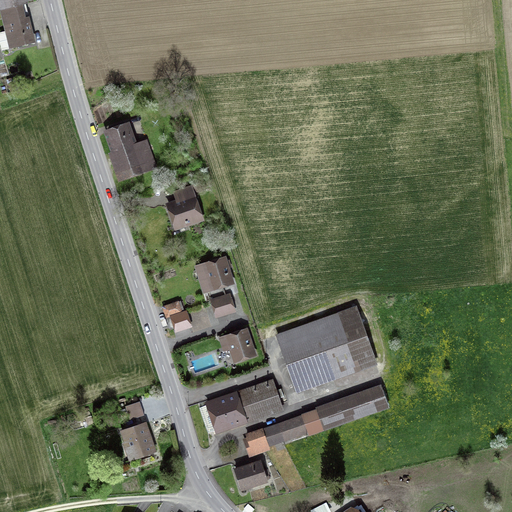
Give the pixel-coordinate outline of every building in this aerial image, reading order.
[(26,4),(25,0),(0,0),(0,2),(11,49),(34,43),(28,18),(27,18),(25,19),(22,5),(25,4),(26,4)] [(129,123),(103,133),(111,154),(108,155),(119,183),(158,169),(147,140),(137,144),(129,123)] [(165,204),(175,232),(204,222),(192,185),(172,192),(175,201),(165,204)] [(203,295),(235,285),(226,257),(194,266),(198,281),(196,282),(199,293),(202,292),(203,295)] [(230,294),(220,297),(226,316),(236,313),(230,294)] [(226,316),(220,297),(210,300),(216,320),(226,316)] [(181,301),(161,307),(165,319),(170,318),(169,316),(184,312),(181,301)] [(355,308),(276,336),(296,392),(375,364),(355,308)] [(187,311),(184,312),(169,316),(170,318),(175,334),(192,328),(187,311)] [(248,327),(218,336),(223,351),(229,349),(234,362),(257,355),(248,327)] [(272,382),(208,404),(217,430),(281,408),(272,382)] [(380,388),(317,411),(324,430),(387,408),(380,388)] [(130,419),(144,415),(140,400),(125,405),(130,419)] [(278,425),(246,436),(250,447),(245,448),(248,455),(262,450),(259,443),(282,436),(284,441),(307,432),(302,416),(278,424),(278,425)] [(125,443),(128,442),(134,458),(153,452),(144,423),(121,431),(125,443)] [(259,462),(234,471),(240,489),(265,481),(259,462)]
